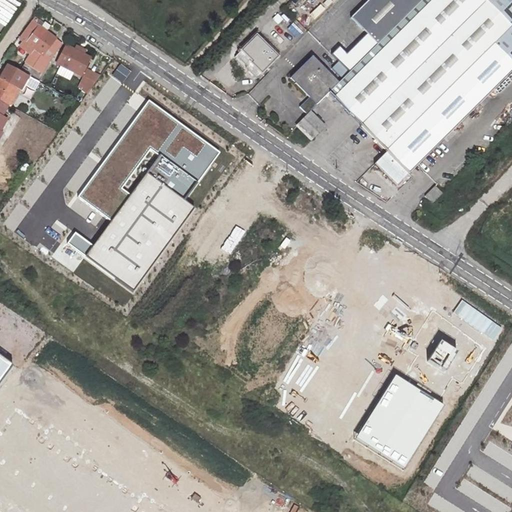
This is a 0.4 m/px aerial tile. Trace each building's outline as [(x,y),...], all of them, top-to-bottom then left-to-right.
[(335,86),(329,92),(361,124),(484,0),(420,0),(376,45),(348,73),(341,80),(338,83),(335,86)] [(376,45),(420,0),(367,0),(349,18),(376,45)] [(494,43),(511,26),(485,0),(484,0),(361,124),(387,151),(494,43)] [(511,0),(485,0),(511,26),(511,0)] [(30,55),(47,31),(42,27),(33,21),(20,37),(23,39),(21,43),(24,45),(21,48),(30,55)] [(50,27),(45,23),(42,27),(47,31),(50,27)] [(494,43),(511,61),(511,26),(494,43)] [(42,73),(51,57),(46,53),(56,40),(56,38),(47,31),(30,55),(25,62),(42,73)] [(251,60),(263,70),(276,56),(254,35),(240,50),(251,60)] [(56,40),(46,53),(51,57),(62,44),(56,40)] [(511,61),(494,43),(387,151),(378,160),(401,183),(511,68),(511,61)] [(84,55),(75,51),(66,46),(57,63),(80,75),(89,58),(84,55)] [(86,50),(77,46),(75,51),(84,55),(86,50)] [(311,57),(290,78),(309,98),(312,95),(319,102),(329,92),(335,86),(328,79),(331,77),(311,57)] [(263,70),(251,60),(245,68),(256,77),(263,70)] [(330,69),(341,80),(348,73),(337,62),(330,69)] [(22,91),(25,85),(29,78),(17,72),(6,65),(0,76),(0,102),(7,106),(10,108),(20,90),(22,91)] [(100,75),(86,69),(78,87),(87,94),(100,75)] [(338,83),(331,77),(328,79),(335,86),(338,83)] [(38,83),(29,78),(25,85),(34,90),(38,83)] [(309,98),(316,105),(319,102),(312,95),(309,98)] [(78,196),(110,219),(146,173),(186,202),(221,154),(148,101),(78,196)] [(309,140),(322,125),(308,112),(295,126),(309,140)] [(146,173),(110,219),(82,257),(135,295),(197,210),(186,202),(146,173)] [(432,204),(442,194),(435,187),(425,197),(432,204)] [(484,348),(433,310),(408,350),(418,356),(402,382),(437,404),(452,378),(462,384),(484,348)] [(0,378),(10,365),(0,356),(0,378)] [(402,382),(394,377),(354,439),(402,470),(442,408),(437,404),(402,382)] [(162,511),(21,406),(0,433),(0,511),(162,511)]
